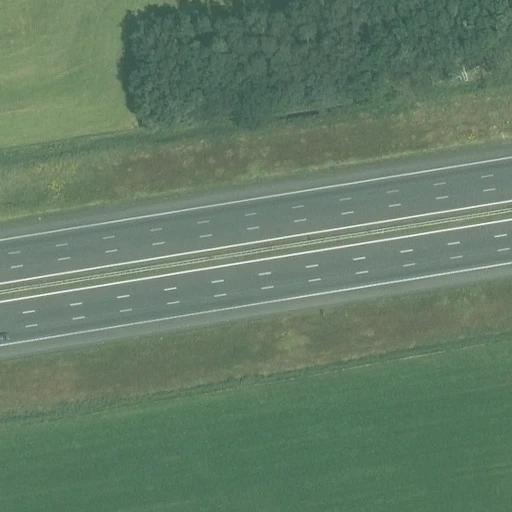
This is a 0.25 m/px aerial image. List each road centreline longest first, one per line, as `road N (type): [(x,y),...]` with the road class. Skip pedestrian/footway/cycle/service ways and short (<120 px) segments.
road 1 (motorway): [(0,325),(511,241)]
road 2 (motorway): [(511,180),(0,263)]
